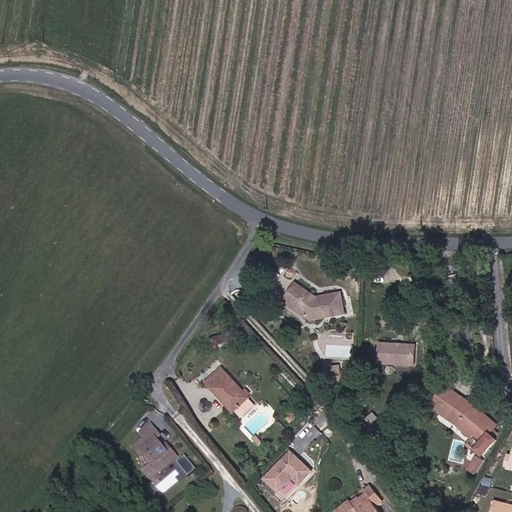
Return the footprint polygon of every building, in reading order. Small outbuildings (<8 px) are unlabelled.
[(316,294),(296,280),(288,293),(312,308),(309,313),(313,315),(345,312),(343,290),(316,294)] [(285,299),(309,313),(312,308),(288,293),(285,299)] [(375,341),(375,360),(411,362),(411,343),(375,341)] [(338,365),(330,366),(332,380),(341,378),(338,365)] [(201,380),(219,399),(223,396),(235,410),(237,408),(250,395),(226,370),(222,375),(214,367),(201,380)] [(437,407),(449,414),(461,393),(449,387),(437,407)] [(470,398),(461,393),(449,414),(455,417),(470,398)] [(250,395),(237,408),(243,414),(256,401),(250,395)] [(235,410),(223,396),(219,399),(232,413),(235,410)] [(476,444),(494,418),(470,398),(455,417),(473,431),(468,437),(476,444)] [(287,414),(293,420),(305,408),(300,402),(287,414)] [(389,422),(390,408),(376,407),(376,411),(368,410),(367,421),(389,422)] [(141,433),(150,425),(146,419),(136,427),(141,433)] [(310,423),(290,446),(300,455),(320,432),(310,423)] [(172,453),(162,440),(158,443),(152,435),(156,432),(150,425),(141,433),(129,442),(136,451),(139,448),(149,460),(145,463),(151,470),(172,453)] [(254,435),(260,442),(264,437),(258,431),(254,435)] [(489,457),(503,439),(494,431),(479,449),(489,457)] [(293,449),(265,479),(280,494),(294,480),(302,487),(316,471),(293,449)] [(511,452),(511,456),(506,454),(503,466),(511,468),(511,452)] [(478,474),(486,459),(477,454),(469,469),(478,474)] [(179,461),(190,475),(198,469),(187,455),(179,461)] [(151,470),(145,463),(139,468),(145,475),(151,470)] [(343,510),(344,511),(390,511),(385,505),(391,499),(376,482),(369,489),(373,494),(363,503),(357,496),(343,510)] [(511,511),(511,505),(493,501),(490,511),(511,511)]
